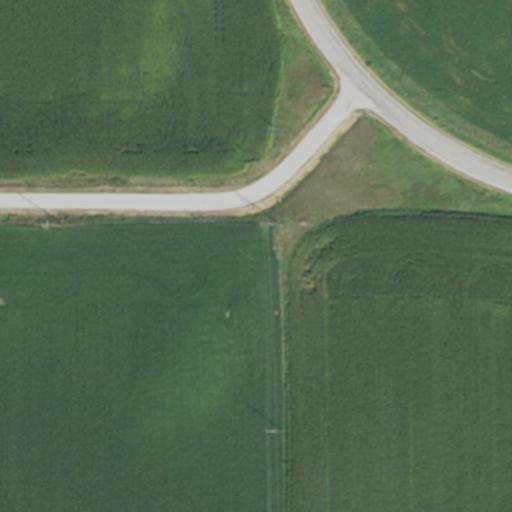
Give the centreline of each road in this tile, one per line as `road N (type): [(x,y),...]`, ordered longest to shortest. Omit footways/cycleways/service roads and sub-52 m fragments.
road 1 (residential): [(366,87),(280,179),(250,196),(0,202)]
road 2 (tertiary): [(511,182),(429,140),(392,111),(302,0)]
